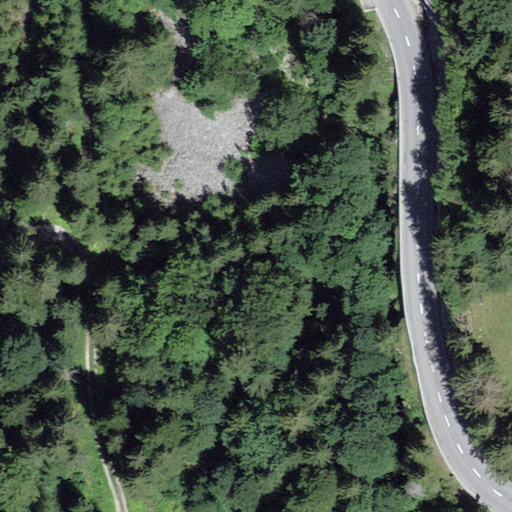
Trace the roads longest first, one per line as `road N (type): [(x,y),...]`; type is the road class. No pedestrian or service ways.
road 1 (primary): [(390,0),(416,99),(420,280),(432,362),(457,442),(511,502)]
road 2 (track): [(69,264),(81,381),(121,491),(121,511)]
